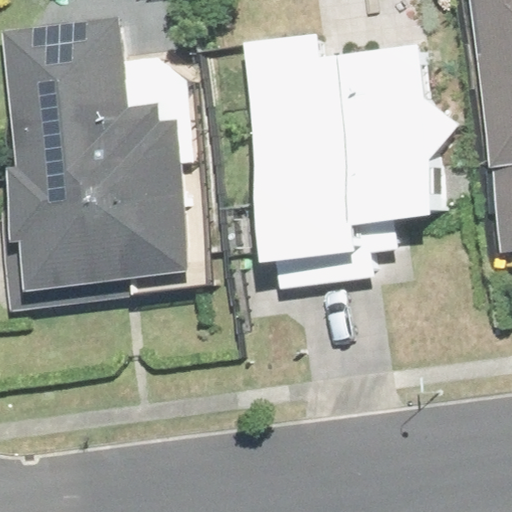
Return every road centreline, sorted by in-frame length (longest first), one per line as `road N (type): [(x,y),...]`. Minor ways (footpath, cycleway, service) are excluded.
road 1 (tertiary): [(107,511),(352,486)]
road 2 (tertiary): [(352,486),(511,466)]
